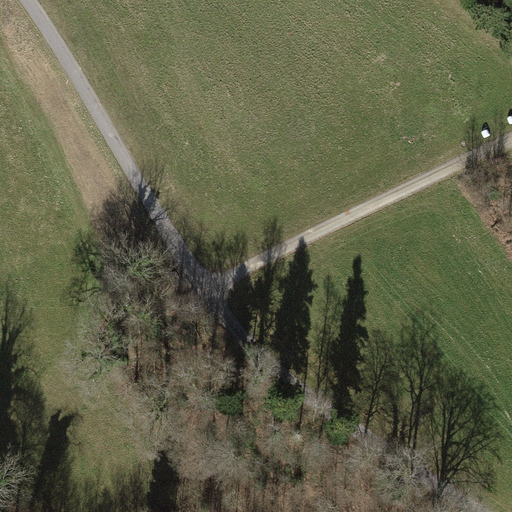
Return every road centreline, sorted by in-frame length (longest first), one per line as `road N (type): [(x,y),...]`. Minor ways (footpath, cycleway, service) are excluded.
road 1 (track): [(476,511),(324,414),(251,351),(203,294),(28,0)]
road 2 (track): [(511,138),(203,294)]
